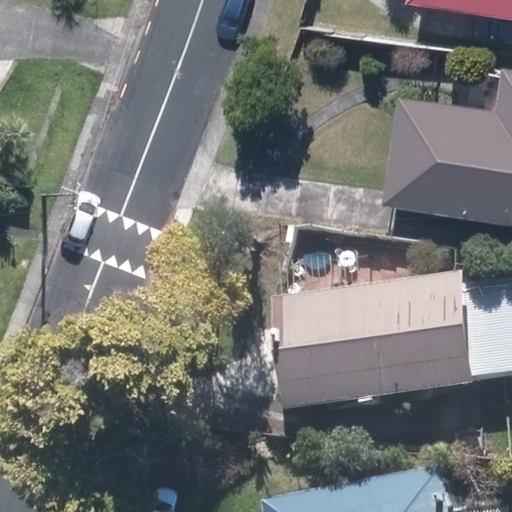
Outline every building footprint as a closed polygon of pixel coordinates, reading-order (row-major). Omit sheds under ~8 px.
[(511,0),(407,0),(407,3),(511,18),(511,0)] [(402,96),(386,205),(511,224),(511,69),(503,68),(496,111),(402,96)] [(275,303),(288,418),(477,397),(476,387),(465,290),(464,282),(275,303)] [(476,387),(511,382),(511,284),(465,290),(476,387)] [(263,507),(264,511),(450,511),(445,477),(263,507)]
